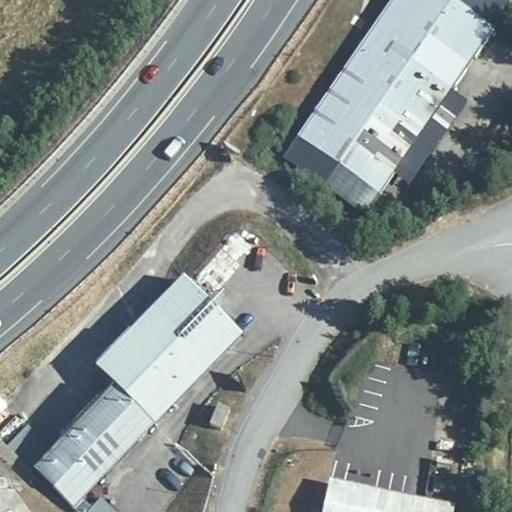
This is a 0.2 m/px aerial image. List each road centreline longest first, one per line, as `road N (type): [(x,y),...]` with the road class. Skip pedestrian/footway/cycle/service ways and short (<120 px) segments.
road 1 (unknown): [(364,294),(305,225),(279,207),(222,205),(21,385)]
road 2 (trunk): [(0,312),(105,221),(281,0)]
road 3 (residential): [(233,511),(271,408),(310,350),(369,288),(424,258),(511,245)]
road 4 (trunk): [(219,0),(143,105),(0,249)]
road 5 (unknown): [(511,77),(425,169)]
